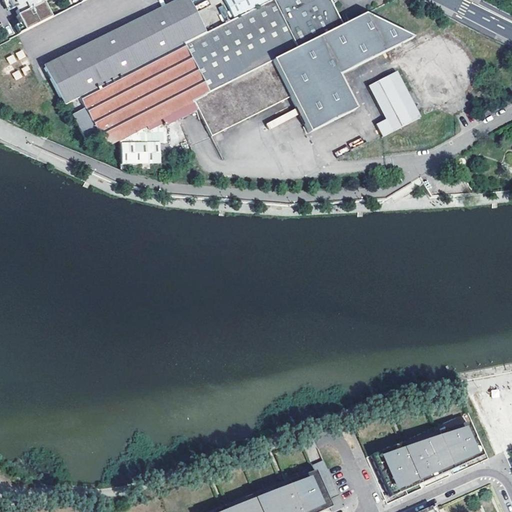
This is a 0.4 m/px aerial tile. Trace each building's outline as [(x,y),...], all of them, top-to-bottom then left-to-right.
[(14,9),(8,0),(4,0),(10,11),(14,9)] [(8,0),(14,9),(17,8),(21,15),(19,16),(22,23),(26,31),(53,18),(45,3),(47,1),(46,0),(8,0)] [(212,140),(290,100),(308,135),(354,112),(336,77),(412,39),(360,14),(341,24),(328,0),(270,0),(207,32),(190,0),(183,0),(47,70),(84,141),(98,135),(104,147),(119,139),(121,143),(121,157),(122,168),(161,166),(160,148),(201,129),(195,117),(200,115),(212,140)] [(223,0),(233,18),(268,0),(223,0)] [(26,31),(22,23),(18,26),(22,33),(26,31)] [(394,74),(366,88),(383,124),(373,129),(379,141),(419,121),(394,74)] [(387,450),(370,456),(389,498),(406,490),(405,488),(412,484),(414,487),(422,483),(443,474),(442,471),(459,463),(460,466),(482,456),(467,423),(449,429),(450,430),(436,437),(435,435),(422,441),(420,438),(405,443),(407,448),(404,449),(403,448),(389,454),(387,450)] [(449,429),(420,438),(422,441),(435,435),(436,437),(450,430),(449,429)] [(405,443),(387,450),(389,454),(403,448),(404,449),(407,448),(405,443)] [(323,461),(312,467),(314,472),(317,478),(328,473),(323,461)] [(459,463),(442,471),(443,474),(460,466),(459,463)] [(315,511),(320,511),(330,508),(327,500),(338,495),(328,473),(317,478),(314,472),(299,477),(301,480),(284,487),(282,484),(267,489),(268,492),(241,504),(239,500),(225,506),(226,508),(218,511),(312,511),(315,511)] [(299,477),(282,484),(284,487),(301,480),(299,477)] [(267,489),(239,500),(241,504),(268,492),(267,489)] [(338,495),(327,500),(330,508),(332,511),(344,507),(338,495)]
